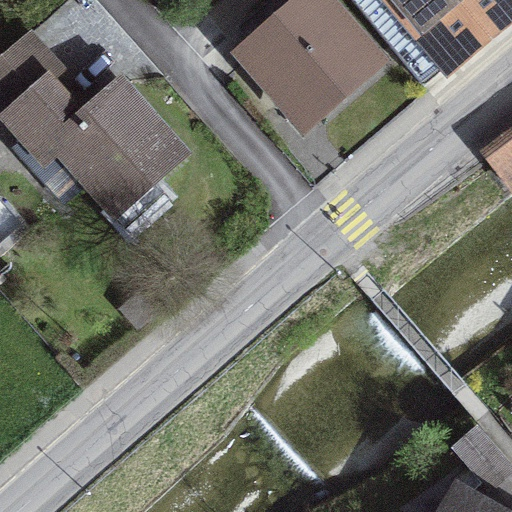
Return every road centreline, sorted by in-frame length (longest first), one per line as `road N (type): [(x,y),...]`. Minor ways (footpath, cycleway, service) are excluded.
road 1 (residential): [(13,511),(331,236)]
road 2 (residential): [(331,236),(118,0)]
road 3 (residential): [(331,236),(511,83)]
